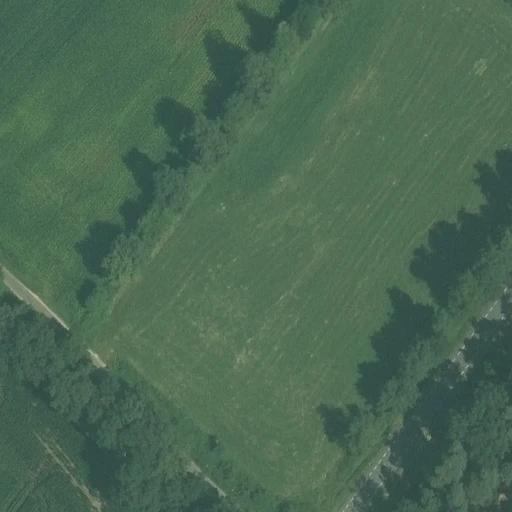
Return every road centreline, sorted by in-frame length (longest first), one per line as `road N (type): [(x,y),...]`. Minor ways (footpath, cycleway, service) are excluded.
road 1 (residential): [(246,511),(0,283)]
road 2 (secondary): [(350,511),(511,291)]
